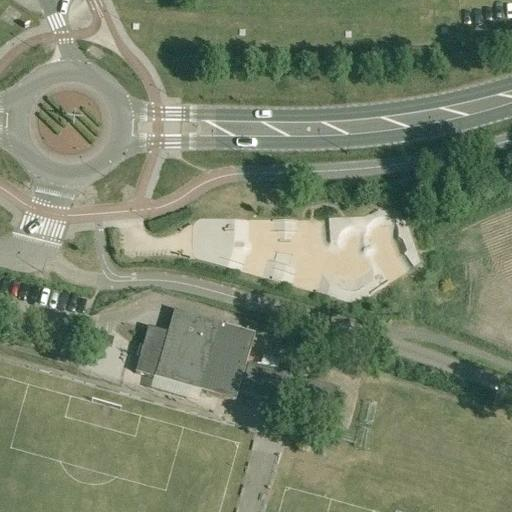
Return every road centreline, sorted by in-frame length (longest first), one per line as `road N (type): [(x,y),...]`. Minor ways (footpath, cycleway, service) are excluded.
road 1 (unclassified): [(22,252),(95,282),(166,280),(274,308),(511,392)]
road 2 (tertiary): [(118,145),(352,142),(462,124),(511,105)]
road 3 (tertiary): [(511,90),(332,115),(120,110)]
road 4 (tertiary): [(120,110),(109,88),(76,71),(43,78),(21,103)]
road 5 (tertiary): [(19,140),(34,163),(72,176),(99,167),(118,145)]
